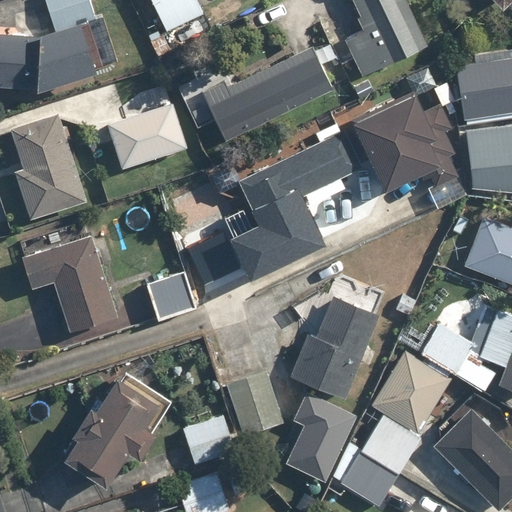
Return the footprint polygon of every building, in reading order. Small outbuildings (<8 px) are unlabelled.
[(39,31),(0,30),(0,84),(42,86),(96,70),(81,20),(95,16),(90,0),(46,0),(55,26),(39,31)] [(150,0),(165,31),(205,12),(199,0),(150,0)] [(353,0),(366,26),(345,37),(363,75),(429,43),(408,0),(353,0)] [(330,40),(314,47),(313,44),(203,94),(224,140),(334,90),(329,79),(344,72),(330,40)] [(447,79),(432,87),(422,67),(407,74),(412,85),(341,121),(354,145),(362,141),(386,189),(441,161),(431,141),(454,130),(442,106),(457,98),(447,79)] [(511,75),(477,81),(482,116),(511,110),(511,75)] [(105,120),(119,167),(189,147),(175,100),(105,120)] [(87,201),(57,110),(9,126),(22,165),(13,168),(29,219),(87,201)] [(246,263),(253,277),(326,240),(309,205),(344,188),(339,177),(364,165),(354,145),(341,121),(297,143),(300,151),(239,182),(262,229),(233,243),(228,233),(192,251),(208,282),(246,263)] [(511,122),(464,127),(468,165),(511,160),(511,122)] [(428,187),(437,207),(468,193),(459,173),(428,187)] [(511,225),(483,214),(463,263),(511,283),(511,225)] [(33,285),(52,279),(70,332),(120,316),(93,232),(23,254),(33,285)] [(146,282),(156,319),(197,308),(186,270),(146,282)] [(375,312),(384,292),(336,270),(290,374),(346,399),(383,316),(375,312)] [(511,308),(501,304),(486,343),(436,320),(418,358),(489,389),(491,384),(511,392),(511,308)] [(451,376),(418,358),(402,348),(370,404),(383,412),(363,448),(349,440),(329,476),(378,504),(451,376)] [(74,431),(79,435),(65,457),(109,484),(128,453),(139,460),(156,433),(146,426),(165,396),(121,368),(94,411),(88,408),(74,431)] [(266,369),(226,382),(243,433),(282,420),(266,369)] [(325,478),(356,412),(312,391),(281,458),(325,478)] [(511,497),(511,448),(469,406),(432,442),(500,510),(511,497)] [(224,414),(183,427),(195,464),(236,450),(224,414)] [(177,481),(186,511),(219,511),(229,509),(217,468),(177,481)]
